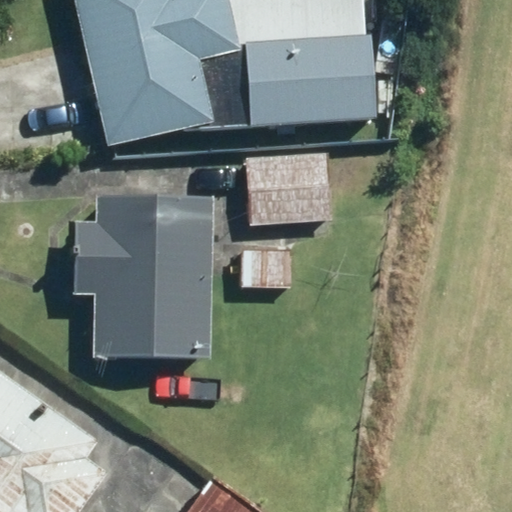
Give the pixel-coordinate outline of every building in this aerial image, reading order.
[(80,0),(107,140),(215,120),(361,111),(353,0),(80,0)] [(245,157),(253,217),(332,207),(323,147),(245,157)] [(97,290),(96,349),(199,351),(201,196),(93,194),(92,214),(68,214),(67,290),(97,290)] [(289,260),(239,258),(238,294),(288,296),(289,260)] [(0,511),(68,511),(105,463),(83,454),(89,438),(0,371),(0,511)] [(268,511),(215,475),(189,511),(268,511)]
